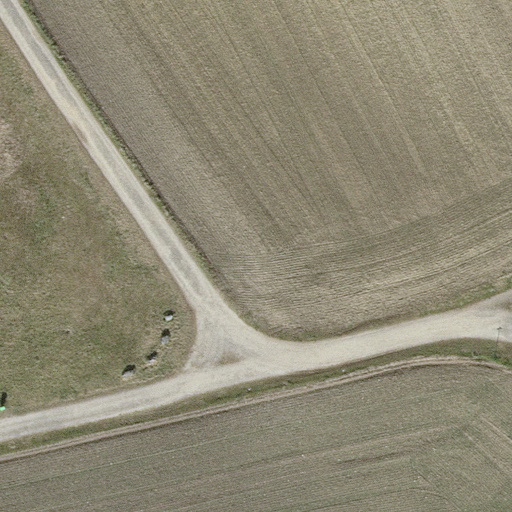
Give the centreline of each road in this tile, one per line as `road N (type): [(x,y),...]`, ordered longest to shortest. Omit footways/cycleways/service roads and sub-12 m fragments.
road 1 (track): [(511,301),(403,336),(0,433)]
road 2 (track): [(255,370),(4,0)]
